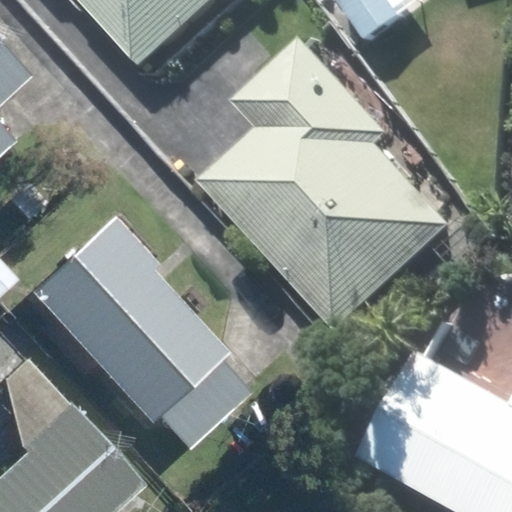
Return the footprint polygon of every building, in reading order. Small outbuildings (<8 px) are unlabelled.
[(88,0),(149,70),(227,0),(88,0)] [(423,0),(355,0),(348,5),(375,44),(428,7),(423,0)] [(244,107),(269,134),(211,188),(347,334),(438,250),(461,275),(491,248),(466,221),(460,226),(389,148),(399,138),(312,43),(244,107)] [(0,159),(15,146),(0,129),(0,104),(29,78),(0,46),(0,159)] [(29,186),(9,202),(26,222),(45,206),(29,186)] [(228,357),(152,274),(159,268),(113,218),(31,293),(151,424),(157,419),(189,454),(252,396),(222,363),(228,357)] [(0,265),(0,297),(16,284),(0,265)] [(368,322),(344,346),(363,367),(387,343),(368,322)] [(373,463),(461,511),(511,511),(511,402),(433,358),(373,463)] [(0,511),(118,511),(144,489),(24,359),(0,382),(0,387),(19,449),(26,458),(0,482),(0,511)]
